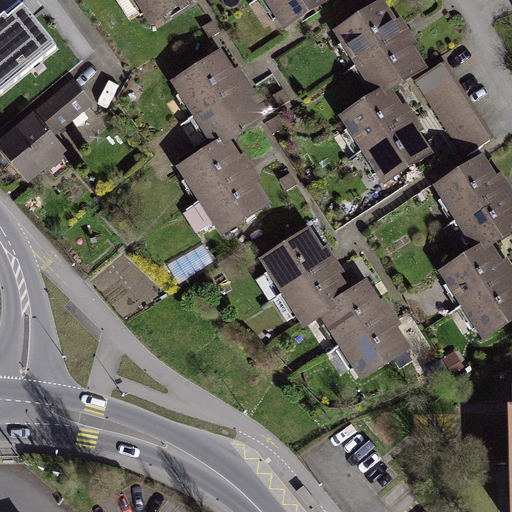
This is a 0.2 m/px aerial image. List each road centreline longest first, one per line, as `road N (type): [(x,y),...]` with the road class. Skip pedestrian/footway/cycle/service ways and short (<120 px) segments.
road 1 (tertiary): [(262,511),(214,470),(146,436),(18,402)]
road 2 (residential): [(5,238),(27,312),(18,402)]
